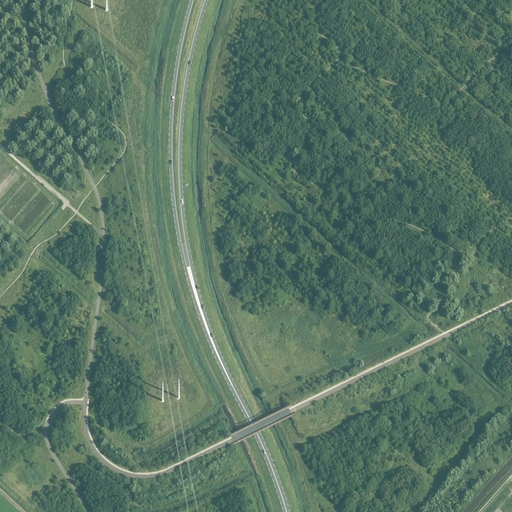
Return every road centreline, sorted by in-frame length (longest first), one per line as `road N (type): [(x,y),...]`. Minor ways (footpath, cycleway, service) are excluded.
road 1 (primary): [(191,0),(168,104),(169,172),(201,314)]
road 2 (primary): [(201,314),(182,200),(180,105),(203,0)]
road 3 (primary): [(285,511),(201,314)]
